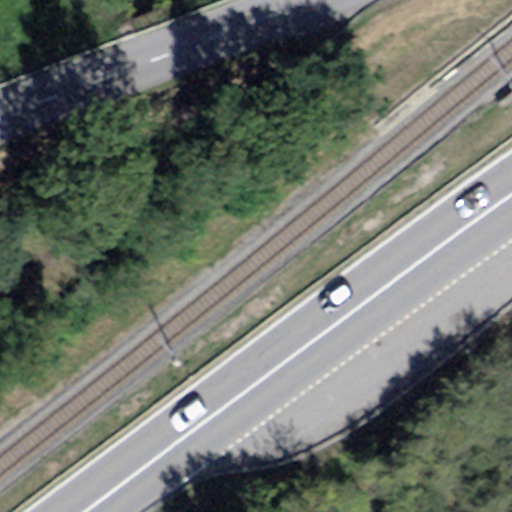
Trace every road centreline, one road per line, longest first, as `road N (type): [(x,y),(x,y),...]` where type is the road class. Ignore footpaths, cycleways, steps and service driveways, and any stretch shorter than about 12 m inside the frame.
road 1 (secondary): [(80,511),(511,195)]
road 2 (tertiary): [(0,117),(311,0)]
